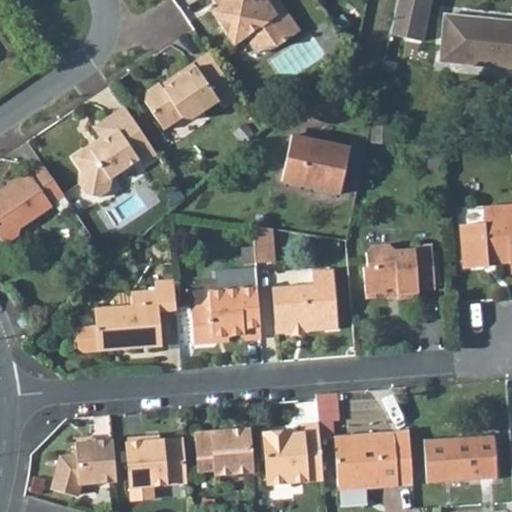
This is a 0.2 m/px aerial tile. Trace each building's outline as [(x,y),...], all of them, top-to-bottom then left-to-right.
[(213,0),(218,7),(212,11),(235,45),(247,37),(259,29),(270,45),(278,47),(301,31),(279,0),(213,0)] [(430,0),(397,0),(390,34),(421,42),(430,0)] [(511,24),(504,23),(504,20),(444,14),(440,60),(493,66),(493,63),(511,65),(511,24)] [(247,37),(258,54),(270,45),(259,29),(247,37)] [(222,106),(238,95),(209,51),(178,72),(181,76),(164,88),(161,84),(160,82),(148,89),(146,101),(164,129),(182,117),(192,119),(219,101),(222,106)] [(161,84),(164,88),(181,76),(178,72),(161,84)] [(110,115),(118,127),(133,117),(125,106),(110,115)] [(142,164),(157,154),(133,117),(118,127),(110,115),(93,127),(101,137),(103,141),(93,148),(90,144),(72,156),(82,170),(79,183),(87,195),(100,197),(110,190),(112,177),(139,160),(142,164)] [(390,144),(391,128),(371,127),(371,143),(390,144)] [(339,194),(349,147),(291,135),(281,181),(339,194)] [(90,144),(93,148),(103,141),(101,137),(90,144)] [(339,194),(354,197),(365,143),(351,140),(349,147),(339,194)] [(51,205),(64,195),(43,164),(30,173),(28,171),(4,187),(6,189),(0,193),(0,238),(2,241),(9,242),(19,236),(20,229),(52,207),(51,205)] [(511,212),(505,213),(505,205),(482,208),(483,223),(459,225),(463,268),(488,266),(487,264),(487,259),(510,257),(510,262),(511,274),(511,273),(511,212)] [(254,263),(273,261),(270,228),(251,225),(254,263)] [(418,291),(434,289),(431,245),(414,246),(414,249),(394,250),(388,245),(370,247),(365,253),(367,267),(362,267),(365,294),(384,293),(387,289),(397,288),(397,297),(398,300),(419,298),(418,291)] [(305,331),(337,328),(333,269),(311,271),(312,284),(271,287),(275,333),(289,332),(305,331)] [(220,290),(239,288),(239,280),(235,276),(223,277),(219,281),(220,290)] [(158,311),(175,309),(173,279),(155,281),(155,290),(130,292),(131,305),(94,308),(95,326),(75,327),(77,348),(82,352),(97,350),(161,345),(158,311)] [(260,337),(256,287),(239,288),(220,290),(208,291),(208,297),(201,305),(193,306),(190,310),(193,342),(213,341),(213,336),(228,335),(243,334),(243,339),(260,337)] [(365,294),(365,299),(397,297),(397,288),(387,289),(384,293),(365,294)] [(316,398),(318,422),(333,421),(340,420),(337,392),(316,393),(316,398)] [(318,423),(319,438),(334,437),(333,421),(318,422),(318,423)] [(289,435),(289,431),(264,433),(268,484),(322,480),(319,438),(318,423),(300,424),(301,434),(301,437),(289,439),(289,435)] [(211,435),(211,432),(196,433),(199,471),(214,470),(215,474),(251,471),(248,429),(235,430),(236,433),(211,435)] [(409,432),(394,433),(398,485),(412,484),(409,432)] [(398,485),(394,433),(334,437),(337,489),(398,485)] [(428,483),(496,477),(493,435),(424,440),(428,483)] [(143,441),(143,437),(126,438),(132,500),(153,498),(152,486),(185,483),(181,438),(160,440),(143,441)] [(79,484),(115,481),(111,440),(92,441),(77,442),(78,453),(61,455),(51,489),(77,496),(79,484)]
